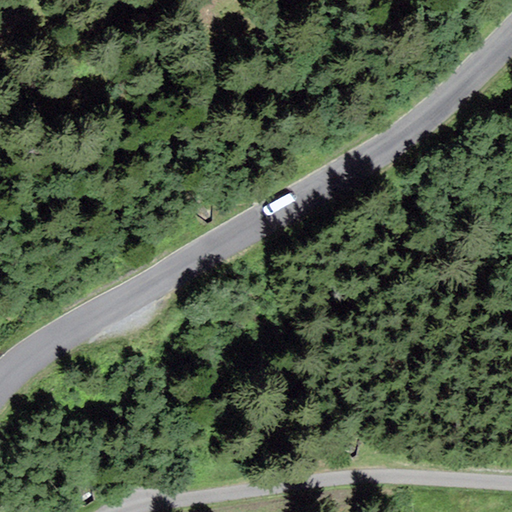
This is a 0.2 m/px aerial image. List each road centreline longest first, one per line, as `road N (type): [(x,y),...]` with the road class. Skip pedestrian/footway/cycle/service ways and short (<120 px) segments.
road 1 (tertiary): [(511,41),(390,144),(75,329),(0,383)]
road 2 (unclassified): [(129,511),(396,473),(511,483)]
